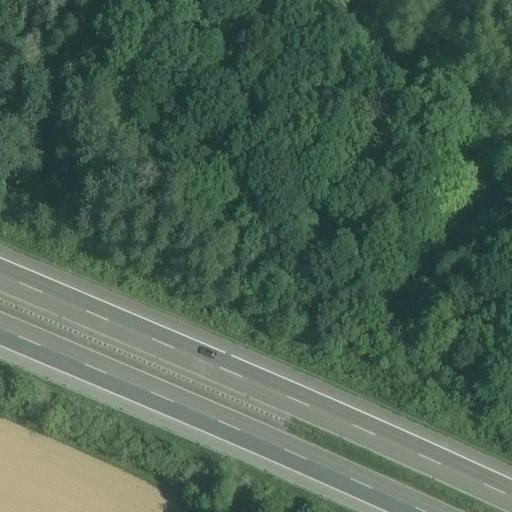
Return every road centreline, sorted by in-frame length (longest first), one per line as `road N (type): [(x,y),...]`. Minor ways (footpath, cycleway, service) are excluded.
road 1 (motorway): [(511,505),(0,278)]
road 2 (motorway): [(0,335),(398,511)]
